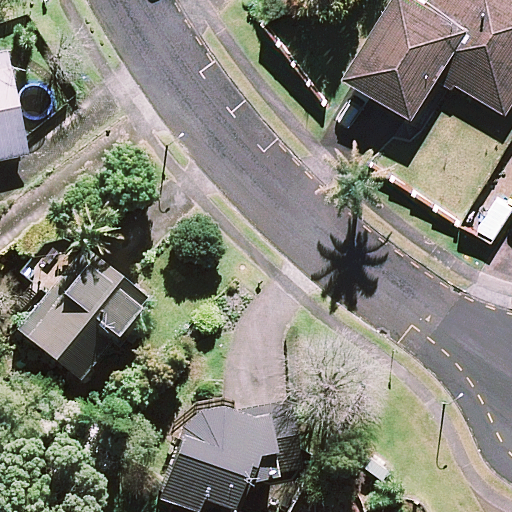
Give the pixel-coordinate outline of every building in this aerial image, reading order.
[(507,119),(511,110),(511,0),(436,0),(431,9),(416,0),(403,0),(352,84),(416,124),(444,79),(507,119)] [(334,58),(298,19),(277,39),(312,77),(334,58)] [(0,167),(26,162),(5,62),(0,62),(0,167)] [(153,304),(87,250),(22,329),(88,383),(153,304)] [(240,511),(246,495),(262,500),(281,443),(222,423),(190,412),(155,511),(240,511)]
